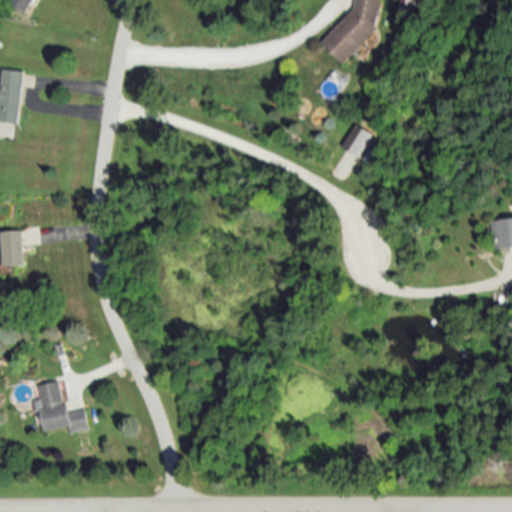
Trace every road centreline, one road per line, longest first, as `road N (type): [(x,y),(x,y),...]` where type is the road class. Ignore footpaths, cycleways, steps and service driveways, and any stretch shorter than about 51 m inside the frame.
road 1 (residential): [(173,505),(170,453),(101,286),(95,236),(132,0)]
road 2 (residential): [(511,505),(0,506)]
